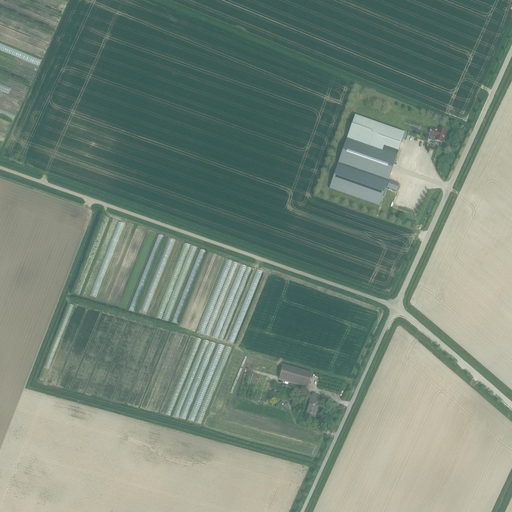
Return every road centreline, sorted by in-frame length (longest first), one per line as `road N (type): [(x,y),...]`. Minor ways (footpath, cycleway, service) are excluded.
road 1 (unclassified): [(397,306),(0,167)]
road 2 (unclassified): [(397,306),(511,50)]
road 3 (unclassified): [(303,511),(397,306)]
road 4 (unclassified): [(511,406),(397,306)]
